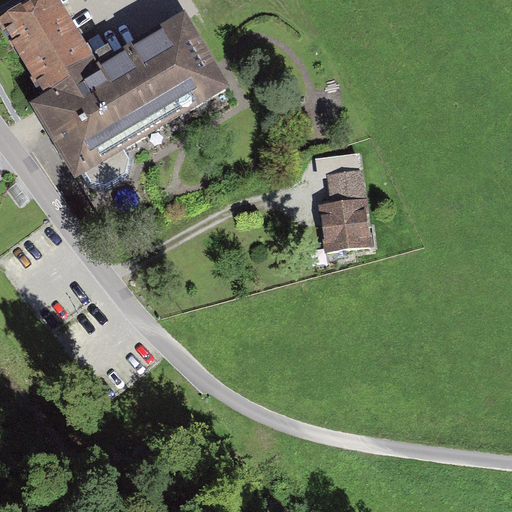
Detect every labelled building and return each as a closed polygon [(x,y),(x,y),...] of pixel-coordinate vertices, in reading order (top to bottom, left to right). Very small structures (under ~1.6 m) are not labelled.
[(53,0),(0,0),(0,29),(1,31),(53,0)] [(93,53),(61,0),(53,0),(1,31),(45,106),(104,72),(93,53)] [(104,72),(45,106),(36,111),(82,191),(241,100),(184,1),(93,53),(104,72)] [(367,173),(331,178),(335,206),(371,202),(367,173)] [(378,251),(371,202),(322,209),(329,259),(378,251)]
